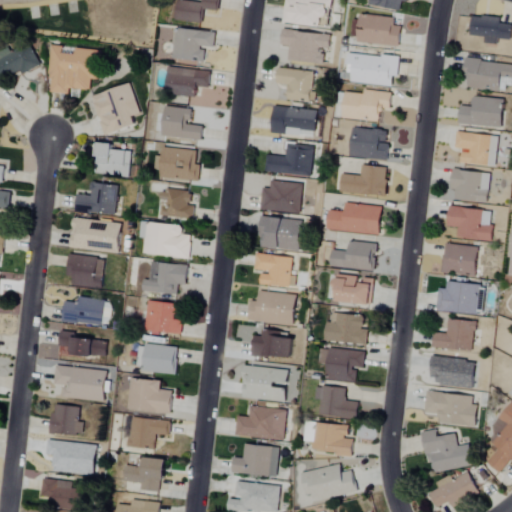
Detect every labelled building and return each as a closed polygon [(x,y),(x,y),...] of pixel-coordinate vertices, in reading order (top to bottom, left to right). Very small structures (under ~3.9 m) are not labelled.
[(201,24),(202,10),(217,12),(218,0),(176,0),(175,21),(201,24)] [(284,0),(283,24),(320,27),(321,17),(328,18),(329,0),(284,0)] [(369,0),(368,5),(400,11),(402,2),(407,3),(407,0),(369,0)] [(361,15),(357,42),(399,47),(402,27),(394,26),(395,20),(361,15)] [(511,25),(500,24),(501,17),(471,16),(471,36),(484,37),(484,44),(498,45),(498,40),(511,40),(511,25)] [(215,32),(174,29),(172,59),(204,61),(205,48),(214,49),(215,32)] [(329,35),(282,30),(281,45),(288,46),(286,60),(321,64),(322,49),(327,50),(329,35)] [(40,66),(29,43),(0,57),(0,61),(5,71),(0,73),(0,79),(19,71),(21,75),(40,66)] [(47,92),(68,95),(68,89),(90,91),(91,80),(99,81),(102,51),(66,47),(52,46),(47,92)] [(392,87),(393,77),(398,78),(400,59),(349,54),(347,73),(353,74),(352,83),(392,87)] [(511,65),(468,59),(464,87),(505,93),(506,83),(511,83),(511,65)] [(211,73),(168,67),(165,90),(198,95),(199,87),(209,89),(211,73)] [(312,73),(278,69),(276,84),(288,86),(286,99),(308,102),(312,73)] [(133,117),(140,115),(130,84),(91,97),(104,136),(136,126),(133,117)] [(344,120),(381,122),(382,109),(390,109),(391,93),(364,91),(364,94),(346,93),(344,120)] [(504,100),(473,97),(471,107),(460,106),(458,124),(501,129),(504,100)] [(192,109),(164,108),(162,138),(202,140),(202,126),(191,126),(192,109)] [(316,110),(273,108),(272,135),(314,137),(316,110)] [(388,160),(389,131),(353,129),(352,158),(388,160)] [(499,137),(457,133),(455,150),(462,151),(461,165),(496,168),(499,137)] [(311,176),(313,147),(287,145),(286,157),(267,156),(265,173),(311,176)] [(130,177),(131,152),(112,151),(112,147),(99,146),(97,175),(130,177)] [(200,152),(164,148),(163,156),(156,155),(153,176),(197,182),(200,152)] [(388,168),(362,166),(362,176),(342,175),(341,193),(386,196),(388,168)] [(490,174),(454,170),(451,200),(487,204),(490,174)] [(302,184),(271,181),(270,189),(263,189),(261,211),(300,214),(302,184)] [(75,213),(115,215),(117,186),(89,185),(89,197),(76,196),(75,213)] [(0,208),(8,209),(9,193),(0,191),(0,208)] [(192,219),(193,192),(161,191),(160,217),(192,219)] [(328,230),(380,236),(383,208),(346,204),(345,213),(330,211),(328,230)] [(456,239),(492,242),(493,225),(490,225),(491,211),(449,208),(448,227),(457,227),(456,239)] [(70,248),(118,255),(122,225),(74,218),(70,248)] [(301,220),(262,218),(260,249),(300,252),(301,220)] [(189,259),(191,236),(181,235),(182,226),(139,223),(138,239),(143,239),(142,255),(189,259)] [(331,267),(372,272),(376,246),(351,243),(350,252),(333,250),(331,267)] [(478,247),(444,245),(443,273),(477,275),(478,247)] [(106,260),(70,255),(67,277),(71,278),(70,286),(102,290),(106,260)] [(255,272),(261,272),(260,286),(294,288),(295,277),(290,277),(292,258),(256,255),(255,272)] [(188,265),(146,263),(144,293),(175,294),(176,285),(187,286),(188,265)] [(336,303),(371,305),(373,279),(362,278),(362,277),(338,275),(336,303)] [(438,289),(437,313),(478,314),(478,284),(446,283),(446,289),(438,289)] [(293,325),(295,296),(259,293),(258,302),(250,302),(249,322),(293,325)] [(108,327),(110,302),(78,299),(77,304),(64,302),(62,322),(108,327)] [(325,341),(366,346),(368,330),(364,330),(365,318),(332,314),(332,322),(327,322),(325,341)] [(474,351),(475,322),(448,320),(447,335),(435,334),(434,349),(474,351)] [(254,337),(252,356),(291,360),(294,340),(272,337),(272,332),(261,331),(261,337),(254,337)] [(75,333),(60,332),(59,356),(107,358),(107,342),(75,340),(75,333)] [(136,372),(174,374),(176,347),(137,345),(136,372)] [(364,369),(365,352),(322,349),(321,365),(327,365),(326,379),(356,382),(357,368),(364,369)] [(108,372),(56,367),(54,386),(63,386),(62,398),(105,402),(108,372)] [(288,371),(245,367),(242,399),(285,403),(286,387),(287,387),(288,371)] [(171,414),(173,391),(161,391),(162,382),(130,380),(128,411),(171,414)] [(316,386),(315,401),(320,401),(319,416),(358,420),(360,403),(346,401),(347,389),(316,386)] [(425,414),(441,415),(440,425),(476,427),(477,406),(472,405),(473,396),(427,393),(425,414)] [(511,462),(511,404),(490,431),(497,437),(491,445),(497,450),(487,463),(502,475),(511,462)] [(51,434),(82,436),(83,423),(78,423),(80,408),(53,405),(51,434)] [(237,417),(236,437),(284,440),(285,410),(250,408),(249,418),(237,417)] [(169,422),(132,418),(129,447),(154,450),(156,435),(168,437),(169,422)] [(354,439),(349,439),(350,426),(315,424),(313,453),(353,455),(354,439)] [(424,433),(431,474),(474,467),(471,445),(457,447),(455,435),(438,438),(437,431),(424,433)] [(96,475),(97,445),(48,442),(47,456),(54,456),(53,473),(96,475)] [(232,474),(276,477),(278,448),(243,446),(242,457),(233,457),(232,474)] [(159,493),(160,482),(165,483),(167,461),(145,459),(144,468),(125,467),(124,482),(141,484),(140,491),(159,493)] [(357,493),(353,471),(342,473),(341,466),(302,473),(306,496),(313,495),(314,501),(357,493)] [(452,508),(480,495),(469,473),(452,481),(451,479),(428,489),(437,509),(450,503),(452,508)] [(53,498),(53,506),(86,508),(87,490),(73,489),(73,481),(43,480),(42,497),(53,498)] [(249,511),(277,511),(280,487),(236,482),(235,499),(228,498),(227,510),(249,511)] [(159,511),(160,505),(115,502),(114,511),(159,511)]
